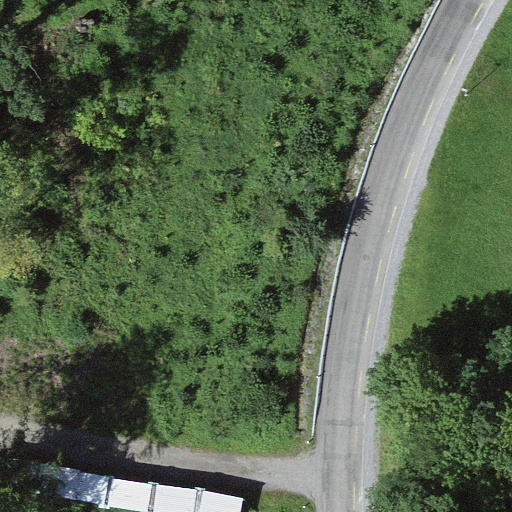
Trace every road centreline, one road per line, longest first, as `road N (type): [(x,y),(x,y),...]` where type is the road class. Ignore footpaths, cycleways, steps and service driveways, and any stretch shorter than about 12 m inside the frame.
road 1 (unclassified): [(468,0),(408,129),(362,277),(335,480),(338,511)]
road 2 (track): [(335,480),(0,433)]
